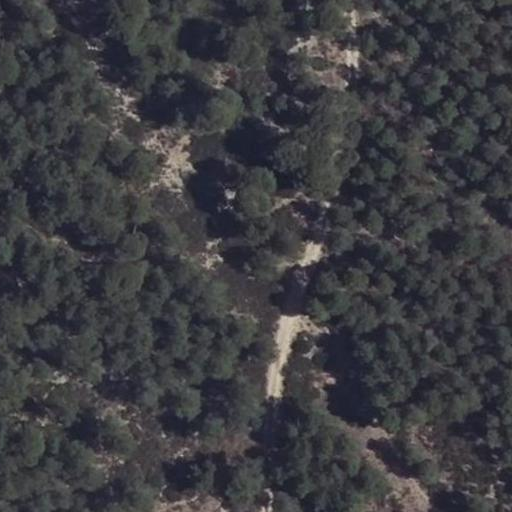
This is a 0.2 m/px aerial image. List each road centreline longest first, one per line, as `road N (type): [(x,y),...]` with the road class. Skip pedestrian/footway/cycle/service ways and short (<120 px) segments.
road 1 (track): [(302,276),(345,161),(353,80),(336,0)]
road 2 (track): [(302,276),(284,359),(274,511)]
